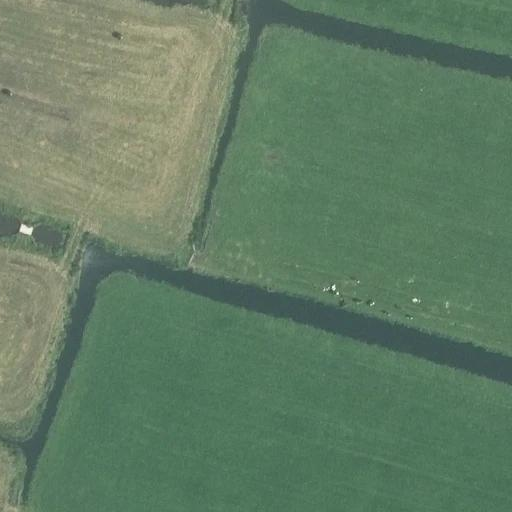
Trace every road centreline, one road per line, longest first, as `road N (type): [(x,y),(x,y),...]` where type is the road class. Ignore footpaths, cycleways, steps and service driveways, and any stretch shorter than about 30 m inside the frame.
road 1 (track): [(0,420),(25,425),(83,222),(212,268),(274,276),(511,344)]
road 2 (track): [(163,248),(232,0)]
